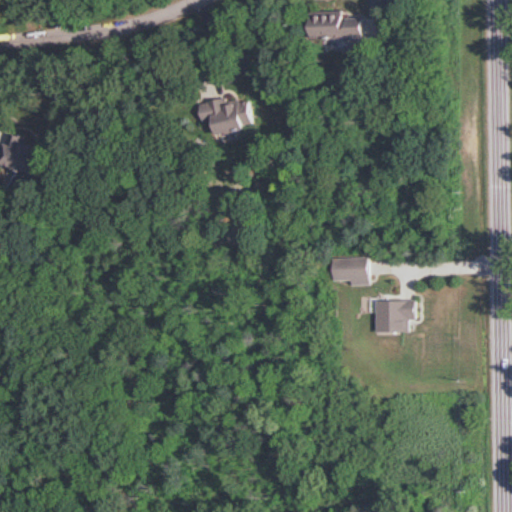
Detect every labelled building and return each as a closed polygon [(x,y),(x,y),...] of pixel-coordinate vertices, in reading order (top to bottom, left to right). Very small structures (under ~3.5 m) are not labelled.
[(316,11),(316,36),(383,36),(383,16),(350,16),(350,11),(316,11)] [(225,131),(261,126),(256,95),(206,103),(208,118),(222,116),(225,131)] [(4,153),(23,174),(47,152),(28,131),(4,153)] [(390,272),(390,262),(374,262),(374,256),(336,257),(336,282),(374,281),(374,272),(390,272)] [(414,320),(420,320),(420,299),(380,299),(380,331),(414,331),(414,320)]
